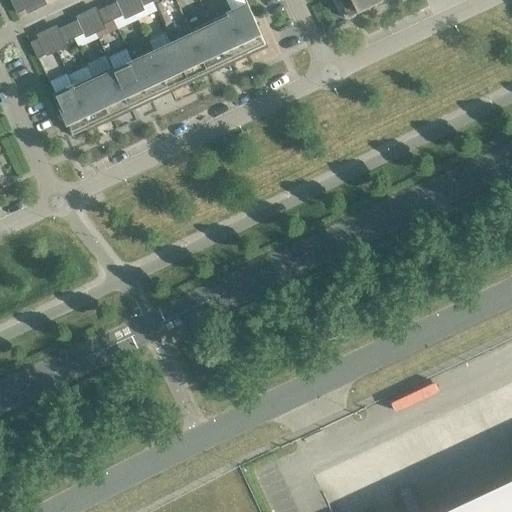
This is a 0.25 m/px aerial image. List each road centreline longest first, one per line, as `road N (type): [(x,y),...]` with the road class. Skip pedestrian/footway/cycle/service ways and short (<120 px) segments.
road 1 (unclassified): [(58,511),(511,297)]
road 2 (residential): [(56,202),(331,75)]
road 3 (residential): [(331,75),(489,0)]
road 4 (residential): [(0,79),(56,202)]
